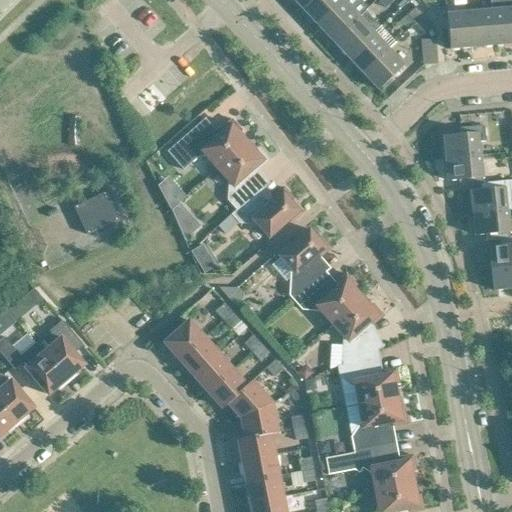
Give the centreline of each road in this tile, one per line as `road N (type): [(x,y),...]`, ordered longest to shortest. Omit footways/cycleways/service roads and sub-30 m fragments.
road 1 (unclassified): [(478,511),(445,317),(396,192),(366,158)]
road 2 (residential): [(0,480),(119,375),(138,368),(205,444),(218,511)]
road 3 (unclassified): [(366,158),(217,0)]
road 4 (residential): [(387,135),(443,88),(511,83)]
